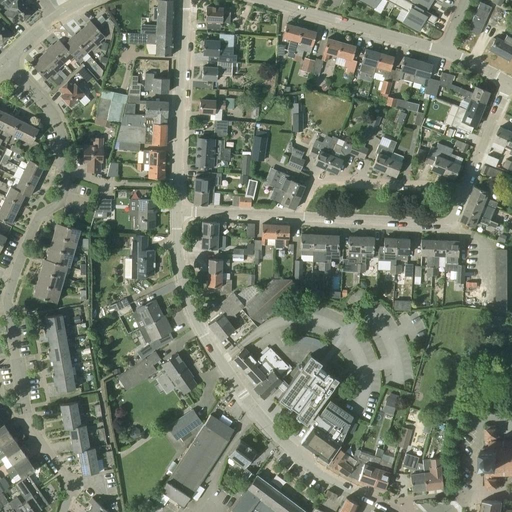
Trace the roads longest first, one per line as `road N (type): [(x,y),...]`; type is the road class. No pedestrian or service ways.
road 1 (tertiary): [(398,511),(313,466),(245,400),(184,299),(176,212)]
road 2 (residential): [(70,484),(27,422),(8,314),(13,279)]
road 3 (tertiary): [(176,212),(181,0)]
road 4 (residential): [(444,50),(257,0)]
road 5 (residential): [(296,217),(317,180),(466,186)]
road 6 (residential): [(296,217),(452,227)]
road 7 (residential): [(65,174),(57,119),(5,63)]
road 8 (residential): [(13,279),(37,216),(59,204),(65,174)]
road 9 (residential): [(176,212),(296,217)]
